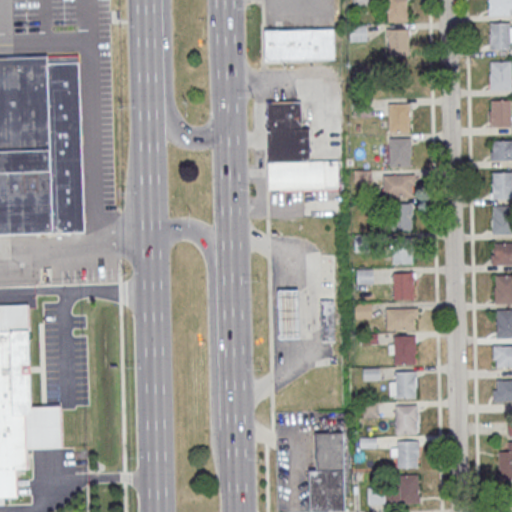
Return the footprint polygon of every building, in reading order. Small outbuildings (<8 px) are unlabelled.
[(388,0),(408,0),(408,21),(388,21),(388,0)] [(511,0),(488,0),(488,15),(511,14),(511,0)] [(490,22),(510,21),(510,49),(490,50),(490,22)] [(350,41),(367,41),(367,24),(350,24),(350,41)] [(335,28),(263,28),(264,61),(335,60),(335,28)] [(388,28),(408,28),(409,56),(389,56),(388,28)] [(0,235),(84,233),(79,64),(47,65),(47,58),(0,59),(0,235)] [(490,61),(510,60),(511,89),(491,89),(490,61)] [(490,99),(510,99),(511,126),(491,127),(490,99)] [(388,103),(408,102),(409,131),(389,131),(388,103)] [(341,193),(340,163),(313,163),(312,124),(304,124),(304,104),(267,105),(270,195),(341,193)] [(389,138),(409,137),(410,166),(389,166),(389,138)] [(511,159),(511,139),(490,139),(490,159),(511,159)] [(492,172),(511,171),(511,198),(493,198),(492,172)] [(413,174),(383,174),(383,195),(413,195),(413,174)] [(413,231),(413,203),(394,203),(394,231),(413,231)] [(492,206),(511,205),(511,232),(493,232),(492,206)] [(511,264),(511,242),(492,242),(492,264),(511,264)] [(393,272),(413,272),(413,298),(394,299),(393,272)] [(496,275),(511,275),(511,301),(496,302),(496,275)] [(300,342),(299,293),(278,294),(279,343),(300,342)] [(321,344),(335,344),(334,302),(320,302),(321,344)] [(28,305),(0,305),(0,498),(17,498),(16,471),(28,470),(26,417),(33,416),(28,305)] [(386,328),(416,328),(416,308),(386,308),(386,328)] [(497,309),(511,309),(511,335),(497,336),(497,309)] [(394,336),(414,335),(414,362),(395,362),(394,336)] [(511,345),(493,345),(493,365),(511,365),(511,345)] [(416,371),(397,371),(397,379),(390,379),(390,397),(416,397),(416,371)] [(511,379),(493,379),(493,401),(511,400),(511,379)] [(395,433),(416,433),(416,404),(395,404),(395,433)] [(309,469),(309,511),(345,511),(344,431),(316,432),(317,469),(309,469)] [(419,440),(392,440),(392,457),(397,457),(397,467),(419,467),(419,440)] [(499,480),(511,479),(511,445),(510,445),(510,451),(499,451),(499,480)] [(421,503),(421,474),(392,474),(392,503),(421,503)]
